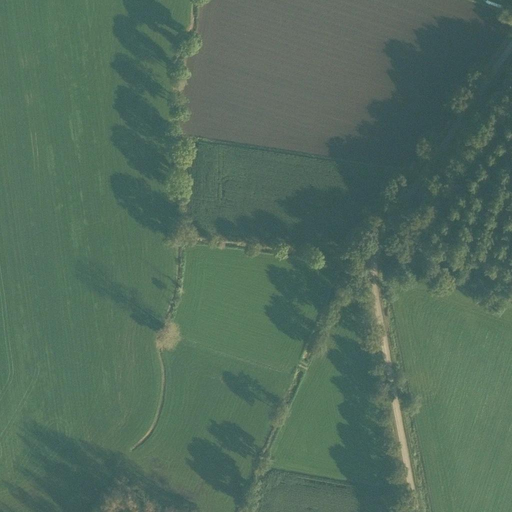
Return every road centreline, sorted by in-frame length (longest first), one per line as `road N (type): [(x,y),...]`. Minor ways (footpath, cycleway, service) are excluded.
road 1 (unclassified): [(511,44),(375,252),(375,299),(414,511)]
road 2 (track): [(511,274),(423,246),(391,217)]
